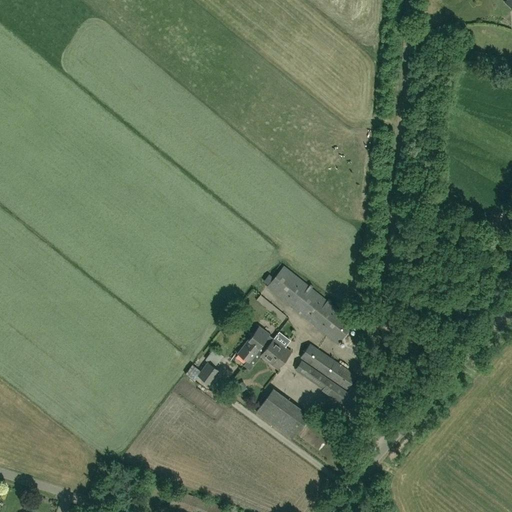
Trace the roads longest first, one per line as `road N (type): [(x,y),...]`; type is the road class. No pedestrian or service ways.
road 1 (unclassified): [(327,511),(511,302)]
road 2 (track): [(377,439),(391,216)]
road 3 (track): [(391,216),(408,0)]
road 4 (unclassified): [(122,511),(0,472)]
